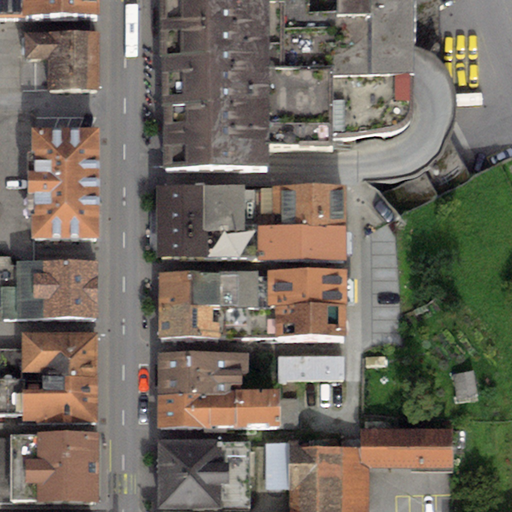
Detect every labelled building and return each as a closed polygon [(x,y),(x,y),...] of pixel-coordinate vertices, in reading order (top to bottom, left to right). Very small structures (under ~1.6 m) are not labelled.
[(101,0),(0,0),(0,17),(101,15),(101,0)] [(158,0),(162,148),(162,159),(162,174),(269,173),(269,160),(268,149),(333,150),(332,141),(380,140),(389,139),(395,136),(403,132),(409,127),(412,121),(415,113),(415,72),(415,49),(440,48),(440,7),(444,5),(441,0),(158,0)] [(25,60),(48,60),(48,91),(99,90),(98,32),(24,33),(25,60)] [(99,127),(31,128),(32,171),(27,171),(27,193),(32,193),(32,239),(100,238),(99,127)] [(256,186),(158,186),(158,260),(256,261),(256,186)] [(347,186),(256,186),(256,261),(348,260),(347,186)] [(0,256),(0,307),(1,308),(2,321),(97,319),(98,260),(17,261),(11,257),(0,256)] [(346,270),(268,270),(268,306),(275,306),(347,305),(346,270)] [(159,272),(160,307),(260,306),(259,271),(159,272)] [(347,305),(275,306),(276,338),(348,336),(347,305)] [(260,306),(160,307),(160,338),(222,338),(276,338),(275,306),(268,306),(260,306)] [(98,332),(22,333),(23,349),(0,349),(0,376),(99,375),(98,332)] [(249,353),(157,354),(157,393),(235,392),(235,390),(235,386),(243,386),(243,376),(249,376),(249,353)] [(345,358),(278,358),(278,383),(345,382),(345,358)] [(99,375),(0,376),(0,412),(23,412),(23,423),(100,422),(99,375)] [(235,392),(157,393),(158,430),(280,429),(280,400),(280,390),(235,390),(235,392)] [(298,399),(280,400),(280,429),(298,429),(298,399)] [(298,446),(289,446),(289,492),(288,511),(368,511),(368,468),(452,468),(452,429),(360,429),(360,446),(350,446),(298,446)] [(97,434),(10,435),(10,438),(10,505),(97,504),(97,434)] [(10,438),(0,437),(0,504),(10,505),(10,438)] [(222,439),(158,440),(158,511),(192,511),(193,511),(250,511),(249,442),(222,442),(222,439)] [(289,446),(298,446),(298,443),(264,443),(265,492),(289,492),(289,446)]
